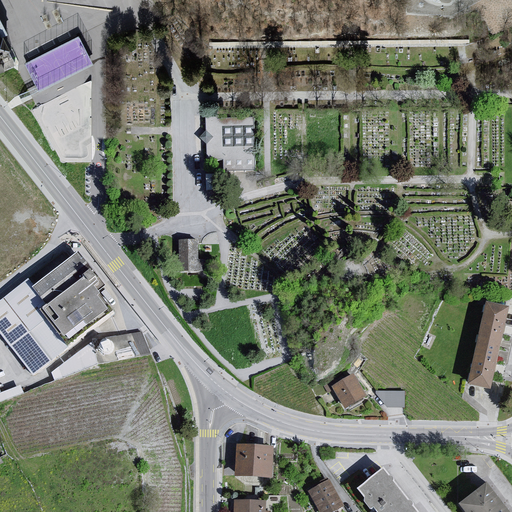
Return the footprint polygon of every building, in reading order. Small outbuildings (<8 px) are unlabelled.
[(0,19),(0,51),(8,47),(2,35),(7,32),(0,19)] [(37,86),(93,62),(80,35),(25,59),(37,86)] [(221,117),(205,117),(205,161),(225,162),(224,175),(255,170),(255,119),(221,121),(221,117)] [(198,240),(179,240),(180,271),(199,271),(198,240)] [(23,287),(0,304),(0,337),(33,380),(116,317),(99,295),(105,290),(79,257),(71,266),(34,294),(23,287)] [(488,302),(469,384),(488,388),(507,306),(488,302)] [(145,330),(101,339),(104,354),(117,351),(118,359),(150,352),(145,330)] [(354,375),(334,387),(346,407),(367,395),(354,375)] [(238,448),(236,479),(274,483),(275,451),(238,448)] [(419,511),(384,468),(358,488),(377,511),(419,511)] [(329,483),(308,494),(317,511),(341,511),(344,511),(329,483)] [(509,511),(488,484),(461,504),(467,511),(509,511)] [(234,502),(234,511),(266,511),(267,505),(234,502)]
